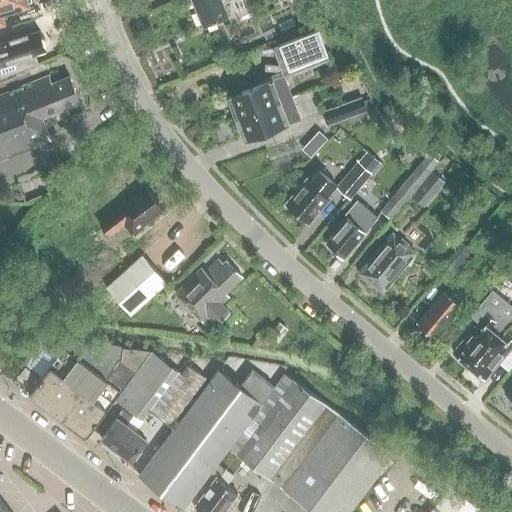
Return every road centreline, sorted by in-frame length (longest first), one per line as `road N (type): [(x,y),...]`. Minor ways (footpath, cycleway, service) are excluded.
road 1 (residential): [(511,457),(248,235),(140,106),(92,0)]
road 2 (tertiary): [(128,511),(0,415)]
